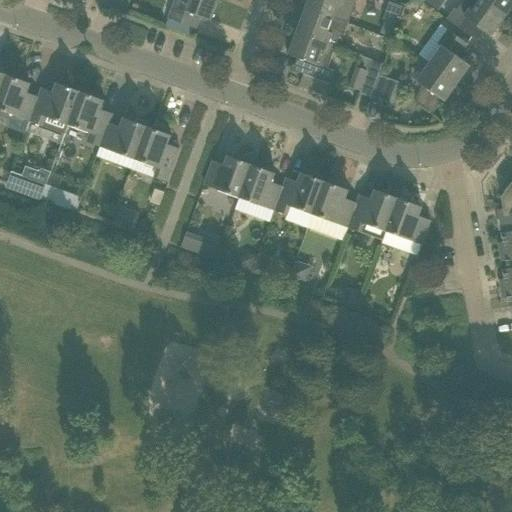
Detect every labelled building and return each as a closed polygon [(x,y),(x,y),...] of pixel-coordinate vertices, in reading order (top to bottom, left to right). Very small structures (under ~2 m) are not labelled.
[(211,20),(218,0),(175,0),(169,18),(196,29),(201,17),(211,20)] [(360,0),(309,0),(307,8),(347,23),(355,2),(360,3),(360,0)] [(492,37),(506,16),(484,0),(464,0),(457,10),(455,8),(447,19),(472,37),(477,41),(484,31),(492,37)] [(511,0),(484,0),(506,16),(511,7),(511,0)] [(307,8),(298,31),(335,46),(339,36),(344,35),(348,23),(347,23),(307,8)] [(385,17),(383,20),(378,33),(392,38),(398,22),(385,17)] [(459,57),(468,44),(442,25),(420,56),(423,58),(422,58),(458,83),(471,65),(459,57)] [(337,46),(335,46),(298,31),(289,55),(298,58),(294,70),(329,84),(334,70),(328,68),(337,46)] [(445,101),(458,83),(422,58),(410,76),(423,85),(416,102),(426,110),(433,114),(443,100),(445,101)] [(368,71),(365,80),(360,94),(371,98),(379,76),(368,71)] [(0,95),(8,72),(7,75),(0,72),(0,95)] [(9,73),(8,72),(0,95),(0,109),(31,121),(39,97),(28,93),(31,84),(8,75),(9,73)] [(398,82),(391,80),(379,76),(371,98),(383,102),(386,92),(394,95),(398,82)] [(69,125),(82,89),(81,89),(80,92),(58,83),(54,92),(42,88),(39,97),(31,121),(30,122),(66,134),(69,125)] [(69,125),(104,138),(110,123),(113,114),(101,110),(104,101),(82,92),(83,89),(82,89),(69,125)] [(121,127),(110,123),(104,138),(101,147),(136,160),(149,124),(148,124),(147,126),(124,118),(121,127)] [(150,124),(149,124),(136,160),(158,168),(155,177),(168,182),(180,149),(168,144),(171,135),(149,127),(150,124)] [(205,185),(240,198),(253,162),(252,162),(251,164),(228,156),(225,165),(213,161),(205,185)] [(253,162),(240,198),(275,211),(284,186),(272,182),(275,173),(253,165),(254,162),(253,162)] [(41,200),(47,185),(12,171),(6,186),(41,200)] [(291,206),(314,215),(327,179),(325,179),(325,181),(302,173),(299,182),(287,178),(284,186),(275,211),(288,216),(291,206)] [(511,183),(502,197),(511,199),(511,174),(508,180),(511,183)] [(327,179),(314,215),(349,228),(357,203),(346,199),(349,190),(326,182),(327,179)] [(47,185),(41,200),(63,208),(69,192),(47,185)] [(360,194),(357,203),(349,228),(383,240),(386,231),(387,232),(400,196),(399,196),(398,198),(375,190),(372,199),(360,194)] [(400,196),(387,232),(422,244),(431,221),(419,216),(422,207),(400,199),(401,196),(400,196)] [(503,233),(511,231),(511,199),(502,197),(504,214),(500,215),(503,233)] [(140,214),(120,207),(115,223),(135,230),(140,214)] [(192,250),(198,235),(187,231),(182,246),(192,250)] [(511,231),(503,233),(504,242),(502,242),(504,252),(511,250),(511,231)] [(503,279),(505,288),(511,287),(511,268),(508,269),(504,270),(505,279),(503,279)]
